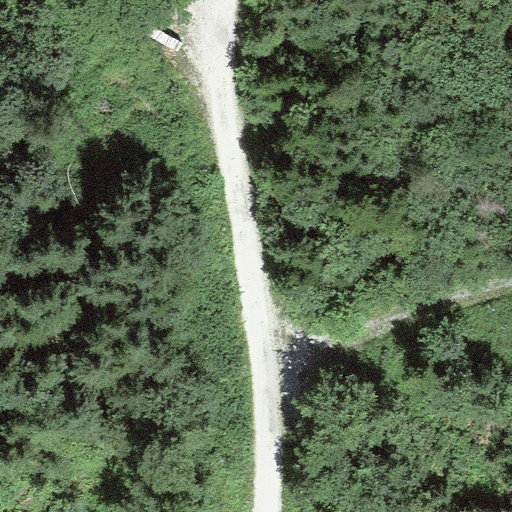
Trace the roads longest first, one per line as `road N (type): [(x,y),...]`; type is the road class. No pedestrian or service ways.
road 1 (track): [(235,0),(223,72),(272,395)]
road 2 (track): [(272,395),(415,302),(511,284)]
